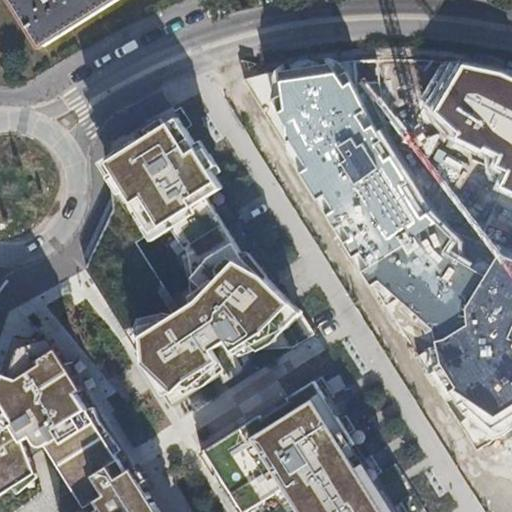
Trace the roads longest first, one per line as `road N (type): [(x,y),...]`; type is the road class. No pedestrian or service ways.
road 1 (residential): [(56,139),(157,63),(278,35),(370,22),(511,41)]
road 2 (unknown): [(245,149),(345,96),(395,84),(476,88),(511,99)]
road 3 (residential): [(0,257),(52,244),(75,212),(76,172),(56,139)]
